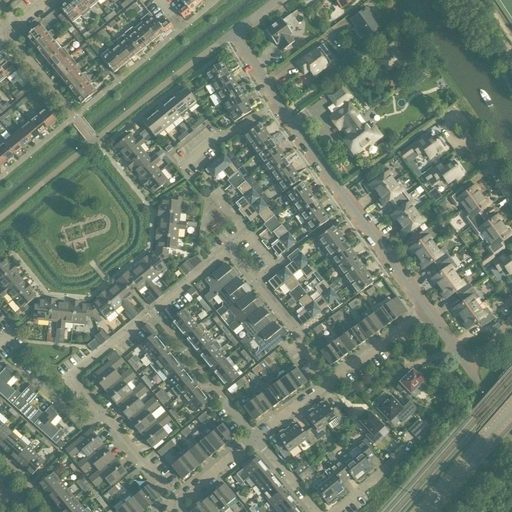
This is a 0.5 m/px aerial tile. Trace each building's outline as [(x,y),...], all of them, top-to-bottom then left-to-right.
[(81,16),(67,0),(64,0),(65,1),(65,4),(60,8),(72,23),(80,16),(81,16)] [(67,0),(81,16),(80,16),(82,18),(91,10),(89,9),(81,0),(67,0)] [(81,0),(89,9),(97,2),(95,0),(81,0)] [(200,6),(194,0),(179,0),(185,6),(178,12),(183,18),(190,12),(189,11),(194,7),(197,7),(198,8),(200,6)] [(340,7),(341,9),(352,0),(334,0),(335,1),(334,2),(338,8),(340,7)] [(103,9),(108,15),(111,19),(116,15),(113,11),(112,12),(107,6),(103,9)] [(380,28),(368,11),(366,9),(350,20),(355,26),(358,24),(361,29),(360,30),(366,38),(380,28)] [(140,20),(142,22),(157,41),(160,39),(159,38),(159,36),(164,31),(165,33),(172,27),(167,20),(160,26),(149,13),(140,20)] [(279,44),(283,50),(294,42),(289,36),(292,34),(288,29),(291,26),(293,29),(298,25),(291,15),(282,21),(281,20),(265,31),(267,33),(266,34),(270,39),(271,38),(276,46),(279,44)] [(142,22),(134,29),(147,45),(152,42),(154,42),(155,43),(157,41),(142,22)] [(126,33),(132,27),(129,23),(123,30),(126,33)] [(28,45),(30,47),(47,33),(40,24),(25,36),(30,41),(29,44),(28,45)] [(133,28),(124,35),(141,55),(143,53),(142,52),(142,49),(147,45),(134,29),(133,28)] [(95,32),(92,29),(87,33),(86,32),(82,35),(86,40),(95,32)] [(36,49),(39,53),(57,39),(55,36),(52,39),(47,33),(30,47),(32,49),(33,48),(36,49)] [(116,42),(118,44),(130,59),(135,55),(138,55),(139,57),(141,55),(124,35),(116,42)] [(383,64),(387,70),(394,65),(397,69),(405,63),(393,46),(399,42),(393,35),(379,45),(385,53),(375,60),(380,66),(383,64)] [(39,53),(46,62),(61,49),(54,41),(57,39),(39,53)] [(109,50),(124,68),(126,67),(125,66),(126,63),(130,59),(118,44),(110,51),(109,50)] [(309,71),(313,77),(335,61),(322,44),(296,64),(304,75),(309,71)] [(46,62),(53,70),(70,56),(63,48),(61,49),(46,62)] [(124,68),(109,50),(100,57),(113,73),(118,69),(121,69),(122,70),(124,68)] [(346,53),(340,57),(343,61),(349,57),(346,53)] [(2,55),(0,57),(0,70),(6,77),(5,77),(7,79),(16,72),(8,62),(10,61),(5,55),(3,56),(2,55)] [(53,70),(60,78),(75,66),(75,67),(77,65),(70,56),(53,70)] [(204,73),(210,83),(227,72),(225,69),(226,68),(222,62),(204,73)] [(60,78),(67,87),(82,74),(75,67),(75,66),(60,78)] [(210,83),(216,93),(234,81),(230,75),(229,76),(227,72),(210,83)] [(69,95),(71,97),(89,83),(91,82),(83,73),(82,74),(67,87),(71,91),(71,94),(69,95)] [(359,91),(366,85),(359,75),(352,81),(359,91)] [(216,93),(222,103),(239,92),(237,89),(238,88),(234,81),(216,93)] [(89,83),(71,97),(73,99),(74,98),(77,99),(81,104),(84,102),(85,103),(91,98),(90,97),(96,92),(89,83)] [(335,105),(339,104),(350,96),(342,84),(327,95),(335,105)] [(178,91),(175,93),(189,110),(197,102),(185,88),(180,93),(178,91)] [(36,89),(31,93),(35,98),(40,94),(36,89)] [(222,103),(228,112),(246,101),(243,95),(241,96),(239,92),(222,103)] [(173,98),(168,103),(180,117),(189,110),(175,93),(172,96),(173,98)] [(246,101),(228,112),(234,122),(251,111),(249,108),(250,107),(246,101)] [(161,104),(158,107),(172,124),(180,117),(168,103),(163,107),(161,104)] [(370,145),(381,137),(373,126),(369,129),(367,125),(363,128),(355,119),(358,116),(349,104),(330,118),(339,131),(343,127),(350,137),(344,142),(354,155),(362,149),(362,148),(368,143),(370,145)] [(7,112),(9,115),(14,120),(17,118),(13,113),(18,109),(15,106),(7,112)] [(47,107),(37,115),(47,128),(56,120),(51,114),(52,113),(47,107)] [(157,112),(151,116),(163,131),(172,124),(158,107),(155,110),(157,112)] [(37,115),(28,122),(39,134),(47,128),(37,115)] [(163,131),(151,116),(147,120),(145,118),(141,121),(155,138),(163,131)] [(201,125),(198,121),(190,128),(193,132),(201,125)] [(28,122),(20,129),(30,141),(39,134),(28,122)] [(243,136),(250,146),(267,133),(263,128),(262,128),(259,125),(243,136)] [(20,129),(12,135),(22,148),(30,141),(20,129)] [(250,146),(256,155),(273,143),(271,140),(272,140),(267,133),(250,146)] [(117,151),(122,156),(143,139),(140,136),(135,141),(129,134),(112,148),(115,153),(117,151)] [(12,135),(3,142),(14,155),(22,148),(12,135)] [(439,140),(436,136),(426,144),(422,139),(400,155),(403,159),(410,154),(413,158),(422,151),(428,159),(436,153),(438,155),(445,150),(443,147),(445,146),(440,139),(439,140)] [(124,164),(128,167),(145,153),(139,146),(145,142),(143,139),(122,156),(126,162),(124,164)] [(3,142),(0,145),(0,155),(5,162),(14,155),(3,142)] [(256,155),(263,164),(280,152),(276,146),(276,147),(273,143),(256,155)] [(263,164),(270,174),(286,162),(284,159),(285,158),(280,152),(263,164)] [(132,169),(137,175),(158,158),(156,155),(150,159),(145,153),(128,167),(131,171),(132,169)] [(227,181),(231,185),(242,176),(240,174),(224,155),(205,170),(208,174),(210,173),(214,178),(222,171),(229,179),(227,181)] [(140,182),(143,186),(160,171),(155,165),(160,160),(158,158),(137,175),(142,181),(140,182)] [(270,174),(276,183),(294,171),(289,165),(286,162),(270,174)] [(444,168),(441,163),(423,176),(423,177),(420,179),(425,186),(430,182),(432,184),(442,177),(447,184),(455,179),(456,180),(462,176),(460,172),(462,171),(458,166),(457,168),(453,162),(444,168)] [(413,171),(418,178),(422,175),(417,169),(413,171)] [(160,171),(143,186),(146,190),(148,188),(152,194),(162,186),(164,189),(170,184),(160,171)] [(294,171),(276,183),(283,193),(299,181),(297,177),(298,177),(294,171)] [(374,190),(378,194),(395,182),(391,177),(392,176),(389,171),(368,186),(372,191),(374,190)] [(242,184),(237,189),(244,197),(235,204),(240,209),(238,210),(241,214),(260,198),(242,177),(239,179),(242,184)] [(382,206),(389,201),(403,191),(400,186),(398,187),(395,182),(378,194),(381,199),(379,201),(382,206)] [(285,195),(292,204),(309,192),(305,186),(304,187),(301,183),(285,195)] [(460,204),(463,209),(480,197),(477,192),(479,190),(475,185),(463,194),(459,189),(449,197),(456,207),(460,204)] [(389,201),(393,206),(407,196),(406,195),(403,191),(389,201)] [(292,204),(298,214),(315,202),(312,199),(313,198),(309,192),(292,204)] [(404,221),(416,212),(413,207),(414,206),(411,201),(408,197),(407,196),(393,206),(397,211),(390,216),(394,221),(396,220),(399,224),(404,221)] [(158,207),(157,212),(180,214),(181,198),(174,197),(173,201),(161,200),(160,207),(158,207)] [(463,217),(470,227),(481,219),(477,214),(490,205),(486,200),(484,201),(480,197),(463,209),(467,214),(463,217)] [(260,198),(241,214),(244,217),(245,216),(250,222),(258,215),(265,223),(271,219),(275,223),(278,220),(274,216),(271,213),(260,198)] [(443,199),(437,203),(440,208),(443,206),(446,203),(443,199)] [(298,214),(305,223),(323,211),(318,205),(317,205),(315,202),(298,214)] [(323,211),(305,223),(312,233),(328,221),(325,217),(327,216),(323,211)] [(180,214),(157,212),(157,217),(159,217),(158,224),(186,227),(186,223),(179,222),(180,214)] [(420,217),(416,212),(404,221),(399,224),(403,229),(400,231),(404,236),(425,221),(422,216),(420,217)] [(482,234),(486,239),(502,227),(499,222),(501,221),(497,215),(485,224),(481,219),(470,227),(477,238),(482,234)] [(278,228),(273,232),(280,241),(271,248),(276,253),(274,254),(277,257),(296,242),(278,220),(275,223),(278,228)] [(155,231),(155,236),(178,238),(178,230),(186,230),(186,227),(158,224),(158,231),(155,231)] [(316,239),(323,248),(340,235),(336,230),(335,230),(333,227),(316,239)] [(502,227),(486,239),(489,244),(485,247),(490,253),(478,262),(482,266),(494,258),(493,257),(503,249),(499,244),(511,235),(508,230),(506,231),(502,227)] [(414,253),(418,258),(435,246),(431,241),(435,238),(428,228),(417,235),(421,240),(408,250),(412,255),(414,253)] [(323,248),(329,257),(346,246),(343,242),(345,241),(340,235),(323,248)] [(157,241),(156,251),(167,257),(168,249),(176,250),(178,238),(155,236),(154,241),(157,241)] [(329,257),(336,267),(354,254),(349,248),(348,249),(346,246),(329,257)] [(435,260),(439,266),(450,258),(443,248),(439,251),(435,246),(418,258),(421,263),(419,264),(423,269),(435,260)] [(299,256),(285,268),(292,277),(300,270),(307,278),(312,274),(316,278),(319,276),(297,249),(295,251),(299,256)] [(146,256),(143,259),(157,277),(166,269),(161,262),(167,257),(156,251),(148,258),(146,256)] [(336,267),(343,276),(359,264),(357,261),(358,260),(354,254),(336,267)] [(511,255),(506,260),(502,255),(492,262),(499,272),(504,268),(509,275),(511,273),(511,255)] [(198,258),(189,265),(193,269),(201,263),(198,258)] [(436,284),(439,288),(457,276),(453,271),(457,268),(450,258),(439,266),(443,271),(430,280),(434,285),(436,284)] [(0,279),(15,268),(12,264),(10,265),(5,259),(0,263),(0,279)] [(140,264),(135,268),(152,290),(155,287),(151,282),(157,277),(143,259),(139,262),(140,264)] [(186,261),(182,265),(188,273),(193,269),(189,265),(186,261)] [(210,293),(204,297),(209,303),(217,296),(235,281),(228,273),(231,271),(226,264),(205,281),(210,288),(210,293)] [(343,276),(350,285),(367,273),(363,267),(362,267),(359,264),(343,276)] [(188,273),(182,265),(177,269),(184,277),(188,273)] [(0,295),(21,278),(16,273),(18,271),(15,268),(0,279),(0,284),(3,288),(0,290),(0,295)] [(128,271),(124,275),(138,292),(145,287),(150,292),(152,290),(135,268),(129,273),(128,271)] [(302,289),(292,277),(285,268),(268,282),(275,291),(283,284),(290,292),(296,287),(299,292),(302,289)] [(367,273),(350,285),(356,294),(373,283),(370,279),(371,278),(367,273)] [(342,303),(319,276),(316,278),(320,283),(314,287),(321,295),(313,302),(320,311),(334,300),(339,305),(342,303)] [(457,291),(461,296),(472,288),(465,278),(460,281),(457,276),(439,288),(443,293),(441,294),(445,299),(457,291)] [(7,294),(13,300),(30,286),(27,282),(25,284),(21,278),(0,295),(0,298),(2,298),(7,294)] [(117,284),(111,288),(129,309),(131,307),(127,301),(133,296),(119,278),(115,282),(117,284)] [(222,307),(216,312),(221,318),(229,310),(247,296),(247,295),(241,288),(243,286),(238,278),(235,281),(217,296),(222,302),(222,307)] [(30,286),(13,300),(23,313),(29,308),(26,305),(36,297),(31,291),(33,290),(30,286)] [(187,291),(191,296),(196,292),(192,287),(187,291)] [(104,291),(100,294),(114,311),(121,306),(126,311),(129,309),(111,288),(106,293),(104,291)] [(458,314),(461,318),(478,306),(475,301),(479,298),(472,288),(461,296),(464,301),(452,310),(456,315),(458,314)] [(302,289),(299,292),(292,298),(296,303),(298,302),(304,310),(296,316),(303,325),(320,311),(313,302),(306,293),(303,290),(303,289),(302,289)] [(234,322),(228,327),(232,332),(241,325),(259,310),(258,310),(253,303),(255,300),(250,293),(247,295),(247,296),(229,310),(234,317),(234,322)] [(90,306),(94,318),(99,324),(102,321),(97,315),(100,313),(105,319),(114,311),(100,294),(97,297),(98,299),(90,306)] [(150,296),(145,300),(149,305),(154,301),(150,296)] [(392,321),(401,314),(388,297),(379,303),(392,321)] [(39,304),(35,304),(33,320),(49,321),(52,299),(47,299),(46,301),(39,300),(39,304)] [(56,300),(52,299),(49,321),(57,322),(57,330),(60,330),(63,303),(56,302),(56,300)] [(70,304),(63,303),(60,330),(64,330),(65,323),(73,324),(75,302),(71,301),(70,304)] [(80,302),(75,302),(73,324),(85,325),(86,317),(94,318),(90,306),(80,305),(80,302)] [(373,312),(373,313),(383,327),(392,321),(379,303),(371,310),(373,312)] [(478,306),(461,318),(465,323),(463,325),(466,330),(479,321),(483,326),(493,318),(486,308),(482,311),(478,306)] [(249,334),(240,342),(245,347),(253,340),(271,325),(270,325),(264,317),(268,315),(261,307),(258,310),(259,310),(241,325),(249,334)] [(170,321),(177,329),(191,318),(183,310),(174,318),(166,309),(162,313),(169,322),(170,321)] [(373,313),(364,320),(368,324),(374,334),(383,327),(373,313)] [(177,329),(184,338),(197,327),(191,318),(177,329)] [(364,320),(356,326),(366,340),(368,338),(374,334),(368,324),(364,320)] [(261,350),(252,356),(257,362),(283,340),(277,332),(280,330),(273,322),(270,325),(271,325),(253,340),(261,350)] [(491,327),(495,333),(498,330),(500,327),(497,323),(491,327)] [(184,338),(191,346),(207,332),(201,324),(197,327),(184,338)] [(144,356),(160,343),(153,335),(154,334),(147,325),(142,329),(149,338),(140,346),(147,354),(144,356)] [(356,326),(347,333),(357,346),(366,340),(356,326)] [(191,346),(198,354),(211,343),(214,340),(207,332),(191,346)] [(227,344),(230,341),(234,338),(229,333),(226,336),(227,337),(223,340),(227,344)] [(347,333),(338,339),(348,353),(357,346),(347,333)] [(94,338),(100,346),(105,342),(99,334),(94,338)] [(327,341),(326,342),(339,359),(348,353),(338,339),(330,345),(327,341)] [(339,359),(326,342),(317,348),(330,366),(339,359)] [(149,365),(149,366),(167,351),(160,343),(144,356),(150,364),(149,365)] [(198,354),(204,362),(218,351),(211,343),(198,354)] [(149,366),(156,374),(174,359),(167,351),(149,366)] [(204,362),(211,371),(225,360),(218,351),(204,362)] [(104,391),(106,389),(120,378),(120,377),(114,371),(124,363),(118,355),(117,356),(114,352),(108,357),(111,361),(92,376),(93,377),(95,375),(101,383),(99,384),(104,391)] [(161,371),(167,379),(181,368),(174,359),(156,374),(157,374),(161,371)] [(211,371),(218,379),(232,368),(225,360),(211,371)] [(0,373),(0,394),(12,405),(21,394),(16,390),(15,392),(7,384),(14,376),(11,372),(13,370),(8,365),(0,373)] [(294,365),(285,372),(297,389),(306,382),(294,365)] [(167,379),(174,388),(188,376),(181,368),(167,379)] [(232,368),(218,379),(225,388),(239,376),(232,368)] [(120,378),(106,389),(112,397),(110,398),(116,405),(118,404),(118,403),(132,392),(132,391),(126,385),(135,377),(129,370),(120,377),(120,378)] [(285,372),(276,378),(289,395),(297,389),(285,372)] [(406,388),(411,393),(415,388),(418,391),(419,391),(420,392),(425,387),(424,386),(425,385),(422,382),(423,381),(416,375),(415,375),(412,372),(401,383),(396,388),(401,393),(406,388)] [(174,388),(181,396),(194,385),(188,376),(174,388)] [(276,378),(267,384),(280,402),(289,395),(276,378)] [(148,381),(145,384),(149,388),(155,383),(152,379),(149,381),(148,381)] [(242,386),(238,381),(234,384),(227,390),(231,395),(242,386)] [(128,420),(129,418),(144,406),(143,406),(138,399),(147,391),(141,384),(132,391),(132,392),(118,403),(118,404),(124,411),(122,413),(128,420)] [(261,394),(271,408),(280,402),(267,384),(267,385),(264,386),(261,388),(259,391),(261,394)] [(12,405),(34,424),(43,414),(38,410),(37,411),(29,404),(36,396),(32,392),(34,389),(29,385),(21,394),(12,405)] [(181,396),(188,404),(202,393),(194,385),(181,396)] [(202,393),(188,404),(194,412),(208,401),(202,393)] [(261,394),(252,400),(262,414),(271,408),(261,394)] [(378,408),(377,409),(390,422),(396,416),(403,423),(413,413),(406,405),(402,409),(390,396),(384,402),(383,401),(377,406),(378,407),(378,408)] [(140,434),(141,432),(155,420),(164,412),(153,398),(143,406),(144,406),(129,418),(136,426),(134,427),(140,434)] [(262,414),(252,400),(243,407),(253,421),(262,414)] [(317,407),(315,408),(327,425),(336,418),(341,424),(346,420),(338,409),(333,412),(325,401),(323,403),(320,402),(317,404),(317,407)] [(410,402),(406,405),(413,413),(417,409),(410,402)] [(43,414),(34,424),(55,444),(59,439),(64,433),(60,429),(58,431),(50,423),(58,415),(54,411),(56,409),(51,405),(43,414)] [(313,426),(308,430),(317,441),(326,434),(322,428),(327,425),(315,408),(313,410),(311,410),(308,412),(307,414),(306,415),(313,426)] [(141,432),(148,440),(146,441),(151,448),(167,435),(161,428),(171,420),(164,412),(155,420),(141,432)] [(383,427),(369,412),(366,415),(365,414),(359,419),(360,421),(359,422),(369,432),(365,436),(373,445),(382,436),(378,432),(383,427)] [(419,419),(418,421),(429,432),(430,431),(437,424),(433,421),(429,425),(425,420),(422,423),(419,419)] [(408,430),(419,441),(429,432),(418,421),(408,430)] [(288,428),(286,429),(298,446),(306,439),(311,445),(317,441),(308,430),(303,433),(296,422),(294,424),(291,423),(288,426),(288,428)] [(221,424),(213,431),(224,445),(233,438),(221,424)] [(0,445),(12,433),(4,425),(0,429),(0,445)] [(289,455),(288,453),(298,446),(286,429),(284,431),(282,430),(279,433),(279,435),(276,436),(285,448),(279,452),(284,459),(289,455)] [(81,451),(86,457),(87,458),(101,446),(103,445),(97,438),(96,439),(89,432),(91,430),(65,451),(72,458),(81,451)] [(213,431),(204,438),(216,452),(224,445),(213,431)] [(0,449),(6,455),(20,440),(12,433),(0,445),(0,447),(1,448),(0,449)] [(204,438),(196,445),(208,458),(216,452),(204,438)] [(59,439),(55,444),(60,448),(65,444),(59,439)] [(13,459),(15,461),(28,447),(20,440),(6,455),(12,460),(13,459)] [(361,452),(352,459),(365,475),(367,473),(369,474),(372,471),(373,469),(374,467),(366,457),(370,453),(361,442),(356,446),(361,452)] [(171,448),(167,443),(157,452),(161,457),(168,451),(171,448)] [(196,445),(188,451),(199,465),(208,458),(196,445)] [(93,465),(98,472),(113,460),(113,461),(115,459),(109,452),(107,454),(101,446),(87,458),(86,457),(77,465),(83,473),(93,465)] [(16,464),(22,469),(36,454),(28,447),(15,461),(17,463),(16,464)] [(188,451),(179,458),(191,472),(199,465),(188,451)] [(36,454),(22,469),(27,474),(29,473),(31,475),(44,461),(36,454)] [(343,457),(333,465),(342,476),(347,472),(356,482),(357,481),(360,481),(363,479),(363,476),(365,475),(352,459),(348,463),(343,457)] [(191,472),(179,458),(171,465),(182,479),(191,472)] [(242,470),(249,478),(263,466),(256,458),(242,470)] [(98,472),(89,480),(95,487),(104,479),(111,487),(126,473),(121,466),(119,468),(113,461),(113,460),(98,472)] [(294,471),(298,476),(309,467),(305,462),(294,471)] [(329,478),(324,482),(337,498),(339,496),(342,496),(345,494),(345,492),(346,490),(338,480),(342,476),(333,465),(324,472),(329,478)] [(249,478),(255,486),(270,474),(263,466),(249,478)] [(309,467),(298,476),(302,481),(313,473),(309,467)] [(39,488),(45,494),(61,481),(53,473),(39,484),(41,487),(39,488)] [(255,486),(262,494),(276,482),(270,474),(255,486)] [(51,499),(53,502),(67,490),(61,481),(45,494),(50,500),(51,499)] [(262,494),(268,502),(282,490),(276,482),(262,494)] [(337,498),(324,482),(315,490),(328,505),(330,504),(332,504),(335,502),(336,499),(337,498)] [(149,484),(141,491),(152,504),(161,497),(149,484)] [(224,484),(216,491),(227,505),(235,498),(224,484)] [(90,493),(93,496),(96,493),(90,485),(86,488),(90,493)] [(53,505),(59,511),(74,498),(67,490),(53,502),(55,504),(53,505)] [(268,502),(274,509),(289,498),(282,490),(268,502)] [(141,491),(132,498),(144,511),(152,504),(141,491)] [(216,491),(207,498),(218,511),(225,511),(230,508),(227,505),(216,491)] [(96,499),(100,505),(103,502),(99,497),(96,493),(93,496),(96,499)] [(73,511),(81,506),(74,498),(59,511),(73,511)] [(132,498),(124,505),(130,511),(142,511),(144,511),(132,498)] [(218,511),(207,498),(199,505),(204,511),(218,511)] [(276,511),(287,511),(295,506),(289,498),(274,509),(276,511)] [(101,511),(107,511),(110,510),(107,507),(103,502),(100,505),(104,509),(101,511)]
